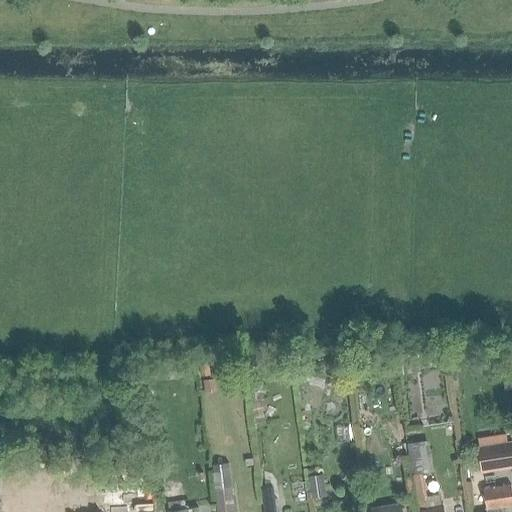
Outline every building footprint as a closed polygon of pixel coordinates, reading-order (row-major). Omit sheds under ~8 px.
[(310,356),(294,357),(294,366),(311,365),(310,356)] [(171,361),(162,363),(164,372),(173,370),(171,361)] [(467,361),(449,363),(450,371),(467,369),(467,361)] [(209,364),(199,365),(201,376),(210,375),(209,364)] [(212,379),(203,380),(204,391),(213,390),(212,379)] [(478,447),(482,472),(511,467),(511,441),(507,442),(506,435),(493,437),(495,444),(478,447)] [(428,441),(406,444),(411,475),(425,473),(423,458),(431,457),(428,441)] [(232,511),(236,511),(229,463),(211,466),(217,511),(232,511)] [(308,479),(311,499),(323,497),(320,477),(308,479)] [(502,511),(502,508),(511,505),(511,495),(510,485),(482,489),(486,511),(502,511)] [(276,511),(273,487),(260,489),(263,511),(276,511)] [(425,492),(415,494),(418,511),(422,511),(429,511),(426,496),(425,492)]
